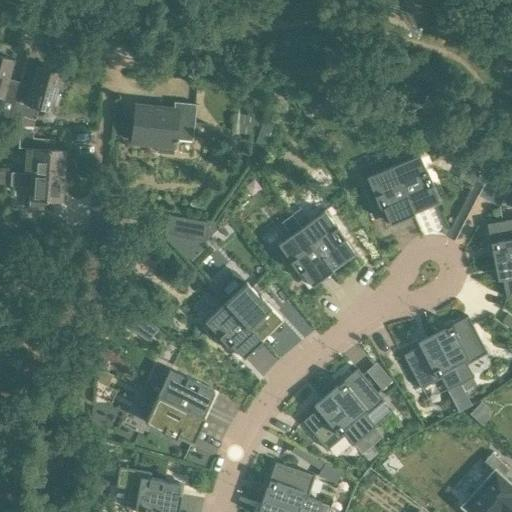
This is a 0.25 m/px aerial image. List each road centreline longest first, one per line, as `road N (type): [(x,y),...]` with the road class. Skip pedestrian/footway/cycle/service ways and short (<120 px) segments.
road 1 (track): [(62,511),(72,341),(109,29)]
road 2 (residential): [(222,511),(236,454),(267,404),(316,354),(438,265)]
